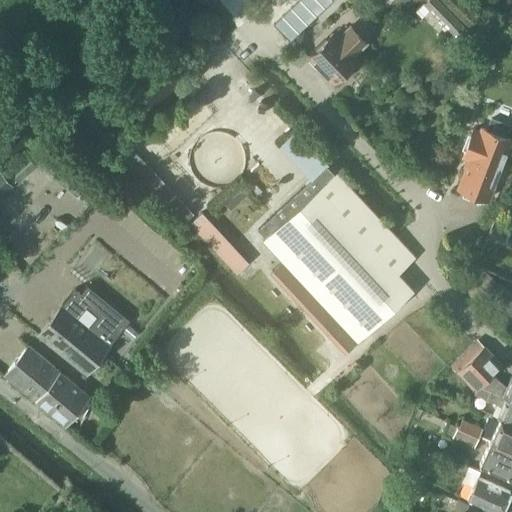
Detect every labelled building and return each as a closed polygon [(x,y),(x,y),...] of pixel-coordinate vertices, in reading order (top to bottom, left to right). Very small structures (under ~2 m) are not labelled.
[(315,16),(299,0),(297,0),(290,8),(307,25),(315,16)] [(324,8),(316,0),(299,0),(315,16),(324,8)] [(316,0),(324,8),(332,0),(316,0)] [(437,0),(425,0),(423,3),(463,44),(472,35),(437,0)] [(307,25),(290,8),(281,16),(298,33),(307,25)] [(498,26),(511,31),(511,10),(507,8),(505,13),(504,12),(498,26)] [(298,33),(281,16),(273,24),(289,40),(290,41),(291,40),(298,33)] [(306,56),(320,70),(334,84),(340,79),(342,81),(354,70),(352,67),(359,59),(353,53),(364,42),(350,28),(339,38),(331,31),(306,56)] [(208,34),(194,47),(193,48),(203,57),(217,43),(208,34)] [(511,140),(505,138),(509,127),(491,120),(486,131),(481,129),(479,133),(473,131),(463,157),(469,159),(458,188),(488,199),(511,140)] [(286,258),(282,262),(271,272),(329,334),(346,352),(360,340),(361,340),(414,291),(395,271),(412,255),(327,165),(259,228),(266,236),(280,223),(300,244),(286,258)] [(0,197),(12,186),(0,173),(0,197)] [(248,262),(202,212),(190,223),(237,273),(248,262)] [(86,374),(128,321),(87,287),(81,294),(75,289),(38,334),(86,374)] [(137,333),(127,325),(122,331),(132,340),(137,333)] [(497,360),(478,341),(477,340),(450,365),(475,392),(480,387),(481,387),(492,374),(501,365),(497,360)] [(4,374),(36,400),(66,425),(90,396),(60,371),(60,372),(28,345),(4,374)] [(481,387),(511,400),(511,377),(510,376),(505,386),(492,374),(481,387)] [(511,400),(481,387),(478,396),(500,407),(495,418),(498,420),(511,425),(511,400)] [(457,427),(478,436),(481,428),(461,418),(457,427)] [(511,425),(498,420),(489,441),(511,451),(511,425)] [(478,436),(457,427),(448,423),(443,433),(451,437),(451,438),(472,448),(478,436)] [(511,451),(489,441),(478,463),(511,478),(511,451)] [(467,499),(495,511),(500,511),(509,491),(477,477),(479,472),(455,461),(455,462),(451,461),(448,468),(452,469),(451,471),(464,476),(462,482),(472,486),(467,499)] [(474,511),(476,509),(458,500),(453,509),(457,511),(456,511),(474,511)]
